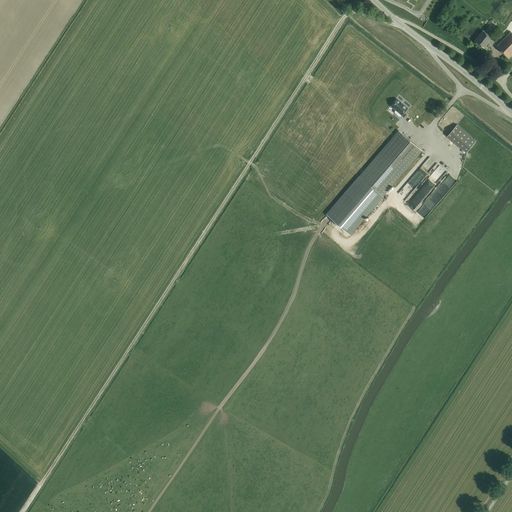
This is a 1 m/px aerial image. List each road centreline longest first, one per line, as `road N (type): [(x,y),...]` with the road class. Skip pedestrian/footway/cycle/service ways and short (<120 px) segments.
road 1 (track): [(401,24),(355,10),(341,19),(40,486)]
road 2 (tertiary): [(511,113),(373,0)]
